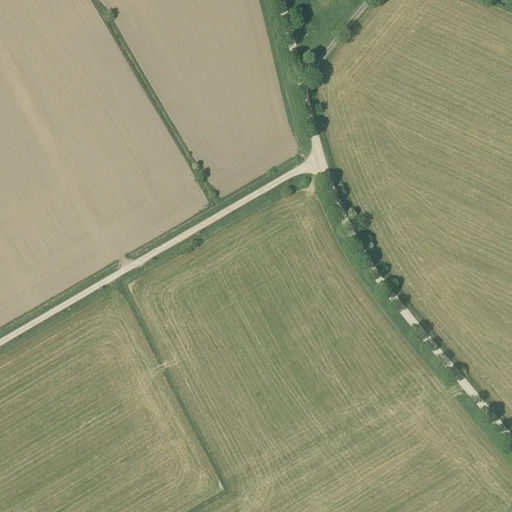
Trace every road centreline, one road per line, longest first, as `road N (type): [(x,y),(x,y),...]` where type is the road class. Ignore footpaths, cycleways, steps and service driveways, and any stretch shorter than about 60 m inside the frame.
road 1 (unclassified): [(0,342),(321,159)]
road 2 (unclassified): [(511,447),(386,298),(321,159)]
road 3 (unclassified): [(321,159),(281,0)]
